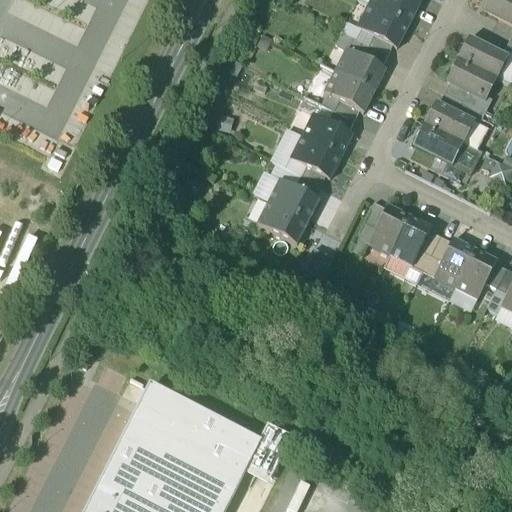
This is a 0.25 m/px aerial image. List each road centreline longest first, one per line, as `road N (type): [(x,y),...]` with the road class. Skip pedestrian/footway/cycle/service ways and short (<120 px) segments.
road 1 (secondary): [(0,402),(202,0)]
road 2 (residential): [(370,166),(453,0)]
road 3 (residential): [(511,239),(370,166)]
